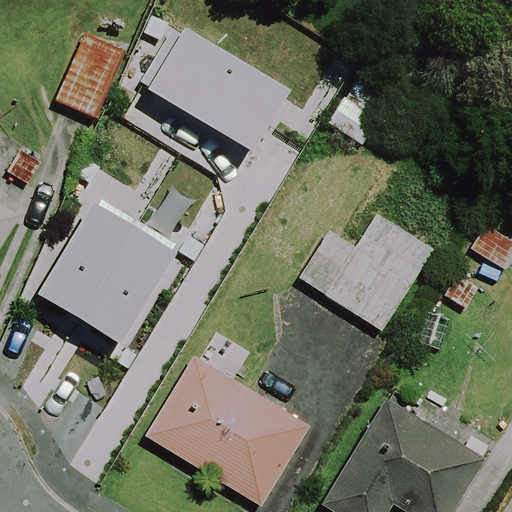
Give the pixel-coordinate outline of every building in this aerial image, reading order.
[(120,59),(80,41),(50,108),(91,125),(120,59)] [(0,246),(19,215),(0,202),(0,246)] [(254,228),(220,206),(188,258),(223,279),(254,228)] [(511,223),(484,207),(461,247),(503,272),(511,256),(511,223)] [(428,257),(372,220),(348,255),(324,238),(293,285),(375,339),(428,257)] [(173,306),(76,246),(31,319),(128,378),(173,306)] [(304,433),(192,365),(144,443),(256,511),(304,433)] [(450,511),(479,464),(376,405),(314,511),(316,511),(385,511),(387,510),(389,511),(450,511)]
